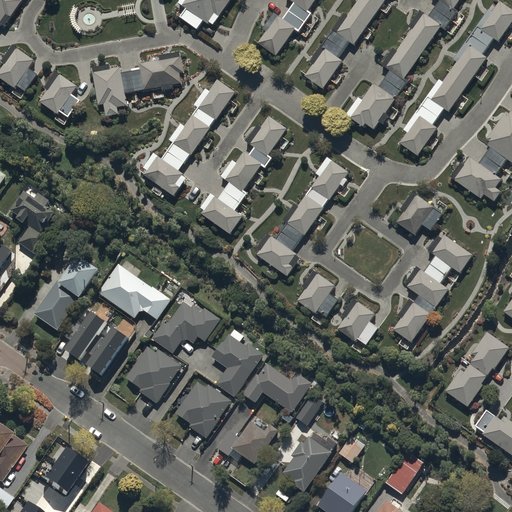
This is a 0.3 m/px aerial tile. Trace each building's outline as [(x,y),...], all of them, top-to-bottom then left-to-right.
[(0,0),(0,23),(1,24),(8,14),(12,17),(24,0),(23,0),(0,0)] [(186,0),(183,4),(209,23),(217,13),(221,16),(232,0),(186,0)] [(317,0),(294,0),(309,11),(317,0)] [(356,44),(387,0),(361,0),(339,32),(356,44)] [(460,0),(442,0),(455,9),(460,0)] [(511,24),(511,8),(502,1),(482,29),(500,41),(511,24)] [(443,25),(425,13),(388,67),(405,79),(443,25)] [(297,29),(280,16),(260,43),(277,56),(297,29)] [(488,57),(471,45),(433,99),(450,111),(488,57)] [(18,47),(0,71),(0,75),(17,87),(36,60),(18,47)] [(324,88),(344,60),(326,48),(307,76),(324,88)] [(162,59),(141,63),(145,89),(164,86),(165,90),(176,89),(175,84),(184,82),(182,72),(185,72),(182,52),(161,55),(162,59)] [(129,105),(122,67),(112,68),(112,69),(95,72),(100,105),(106,104),(108,116),(121,113),(119,106),(129,105)] [(61,73),(42,101),(60,113),(79,86),(61,73)] [(237,92),(219,79),(200,107),(218,119),(237,92)] [(397,98),(375,83),(352,117),(365,126),(367,123),(375,129),(381,121),(380,121),(386,113),(387,113),(397,98)] [(489,145),(511,160),(511,113),(511,114),(508,111),(488,139),(491,141),(489,145)] [(212,127),(194,115),(175,143),(193,155),(212,127)] [(289,128),(271,116),(251,143),(269,156),(289,128)] [(439,128),(421,116),(402,143),(419,155),(439,128)] [(264,163),(246,151),(227,179),(244,191),(264,163)] [(185,174),(159,156),(146,175),(176,195),(182,186),(178,184),(185,174)] [(503,179),(471,156),(455,179),(483,199),(486,194),(496,201),(503,191),(498,187),(503,179)] [(351,172),(333,160),(314,188),(331,200),(351,172)] [(326,207),(308,195),(288,222),(306,235),(326,207)] [(436,207),(418,195),(399,222),(416,235),(436,207)] [(13,215),(32,229),(20,245),(37,257),(49,240),(43,237),(57,217),(47,211),(52,204),(41,197),(37,203),(26,196),(13,215)] [(244,216),(216,197),(204,214),(232,234),(244,216)] [(475,255),(446,235),(433,253),(462,273),(475,255)] [(298,254),(273,236),(260,255),(289,275),(295,267),(291,264),(298,254)] [(0,276),(13,257),(4,250),(7,245),(0,239),(0,286),(5,280),(0,276)] [(80,261),(64,285),(60,282),(35,318),(59,334),(81,303),(84,306),(104,277),(80,261)] [(172,303),(157,292),(154,291),(121,268),(101,296),(137,321),(143,312),(159,323),(172,303)] [(450,288),(422,269),(410,286),(438,306),(450,288)] [(336,285),(319,273),(300,301),(317,313),(336,285)] [(377,313),(360,301),(340,329),(357,341),(377,313)] [(432,314),(415,303),(396,330),(413,342),(432,314)] [(200,341),(207,345),(222,323),(207,312),(204,315),(195,309),(193,311),(185,306),(170,327),(166,325),(154,343),(175,357),(187,340),(196,347),(200,341)] [(85,364),(102,376),(129,338),(113,326),(103,339),(98,335),(106,322),(90,311),(64,349),(81,360),(86,352),(91,355),(85,364)] [(511,347),(489,331),(474,353),(478,356),(473,364),(490,375),(495,368),(496,369),(511,347)] [(218,388),(236,401),(266,358),(248,345),(246,348),(230,337),(213,361),(230,372),(218,388)] [(161,353),(158,357),(149,351),(128,382),(143,392),(142,394),(159,406),(172,388),(171,388),(182,373),(184,369),(161,353)] [(463,369),(447,391),(470,406),(485,384),(484,383),(489,376),(472,364),(467,372),(463,369)] [(257,407),(264,396),(294,416),(309,395),(314,388),(299,377),(294,385),(269,368),(260,380),(258,379),(245,399),(257,407)] [(199,385),(177,417),(193,428),(191,430),(209,442),(234,405),(217,393),(210,388),(208,392),(199,385)] [(297,420),(309,428),(325,405),(313,397),(297,420)] [(511,454),(511,424),(506,419),(503,423),(488,411),(476,427),(511,454)] [(0,479),(1,480),(28,442),(9,430),(10,428),(0,420),(0,479)] [(231,461),(236,454),(257,468),(276,441),(281,434),(272,428),(267,435),(252,424),(241,440),(230,432),(217,451),(231,461)] [(342,457),(355,466),(368,448),(355,439),(342,457)] [(284,482),(307,497),(335,457),(312,442),(307,448),(304,446),(293,461),(296,463),(284,482)] [(44,479),(66,495),(90,462),(67,446),(44,479)] [(388,487),(405,498),(426,467),(409,456),(388,487)] [(317,509),(321,511),(358,511),(371,495),(341,475),(317,509)] [(12,497),(0,488),(0,509),(2,511),(12,497)] [(87,511),(114,511),(96,499),(87,511)] [(21,511),(44,511),(28,501),(21,511)]
